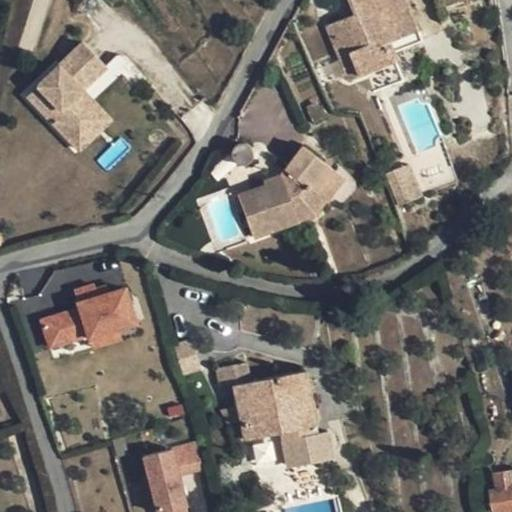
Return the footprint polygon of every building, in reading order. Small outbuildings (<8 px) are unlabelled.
[(39,50),(45,0),(10,0),(5,45),(39,50)] [(349,0),(355,13),(326,25),(338,55),(349,51),(359,76),(396,61),(399,60),(395,51),(392,40),(418,29),(406,0),(349,0)] [(422,40),(418,29),(392,40),(395,51),(422,40)] [(110,69),(85,45),(57,73),(64,80),(57,87),(50,80),(30,99),(70,139),(90,119),(80,108),(91,98),(86,93),(110,69)] [(348,80),(359,76),(349,51),(338,55),(348,80)] [(314,67),(322,84),(332,80),(324,63),(314,67)] [(57,73),(50,80),(57,87),(64,80),(57,73)] [(112,119),(91,98),(80,108),(90,119),(70,139),(81,149),(112,119)] [(314,124),(327,117),(319,104),(307,111),(314,124)] [(303,146),(290,162),(280,175),(264,181),(266,185),(239,196),(254,236),(312,215),(343,176),(303,146)] [(448,151),(409,165),(421,198),(460,186),(448,151)] [(409,165),(385,172),(396,206),(421,198),(409,165)] [(96,289),(76,295),(82,312),(44,326),(52,353),(90,340),(91,342),(138,326),(127,291),(100,300),(96,289)] [(239,306),(244,297),(222,290),(219,299),(239,306)] [(189,339),(175,343),(184,373),(199,369),(189,339)] [(245,438),(316,423),(318,422),(306,368),(254,380),(250,361),(230,365),(234,383),(245,438)] [(217,367),(220,386),(234,383),(230,365),(217,367)] [(126,394),(123,383),(99,390),(102,401),(126,394)] [(446,393),(427,393),(432,415),(448,416),(446,393)] [(209,486),(203,460),(180,465),(185,491),(209,486)] [(180,465),(152,472),(160,511),(189,511),(185,491),(180,465)] [(511,511),(511,473),(497,475),(499,488),(493,488),(496,511),(511,511)]
